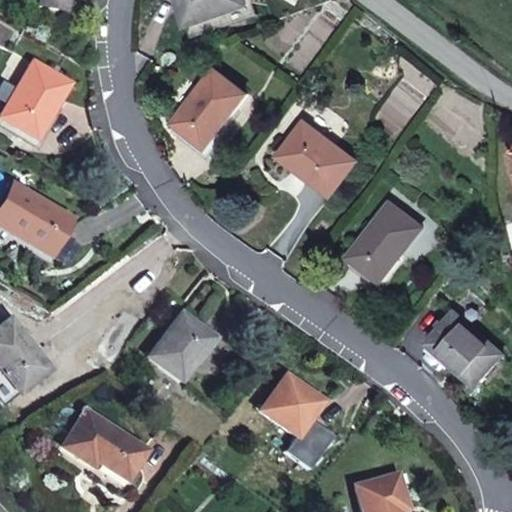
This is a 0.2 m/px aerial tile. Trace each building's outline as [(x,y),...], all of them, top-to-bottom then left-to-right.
[(64,0),(37,0),(36,5),(62,11),(64,0)] [(249,5),(247,0),(178,0),(188,26),(249,5)] [(249,5),(188,26),(192,38),(259,15),(255,3),(249,5)] [(67,84),(31,63),(0,114),(0,119),(34,140),(67,84)] [(249,94),(216,69),(176,123),(208,148),(249,94)] [(358,161),(306,122),(281,156),(334,195),(358,161)] [(68,220),(11,185),(0,203),(0,226),(24,241),(23,243),(46,256),(68,220)] [(424,228),(391,203),(350,258),(383,282),(424,228)] [(505,354),(456,311),(429,343),(479,386),(505,354)] [(212,338),(179,313),(145,358),(178,383),(212,338)] [(0,403),(47,371),(8,319),(0,325),(0,403)] [(320,402),(284,376),(258,411),(294,437),(320,402)] [(143,452),(83,412),(59,448),(87,466),(80,477),(116,500),(119,501),(122,501),(124,500),(127,499),(129,496),(131,493),(136,486),(139,482),(140,480),(140,477),(140,474),(138,471),(136,470),(133,467),(143,452)] [(201,450),(194,445),(185,458),(191,462),(193,464),(202,451),(201,450)] [(191,462),(185,458),(171,476),(178,481),(191,462)] [(405,510),(395,475),(354,486),(361,511),(396,511),(397,511),(405,510)]
